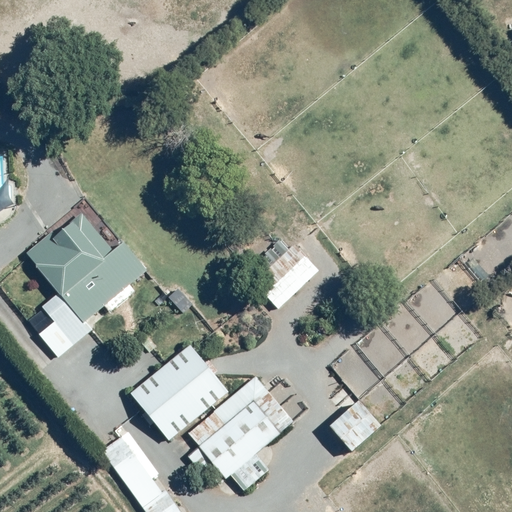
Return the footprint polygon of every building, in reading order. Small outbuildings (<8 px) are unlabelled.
[(103,307),(111,317),(136,297),(127,286),(146,272),(122,243),(112,251),(83,213),(28,256),(58,294),(26,320),(57,358),(89,333),(82,324),(103,307)] [(294,247),(290,251),(281,242),(262,260),(271,269),(254,286),(278,310),(318,271),(294,247)] [(192,305),(177,286),(162,297),(177,316),(192,305)] [(228,392),(189,345),(130,395),(168,441),(228,392)] [(255,454),(294,421),(255,376),(188,434),(225,478),(229,475),(243,491),(268,469),(255,454)] [(382,426),(359,400),(328,427),(351,454),(382,426)] [(112,464),(145,511),(179,511),(155,476),(158,473),(128,430),(106,446),(117,461),(112,464)] [(344,455),(337,443),(314,457),(322,469),(344,455)]
